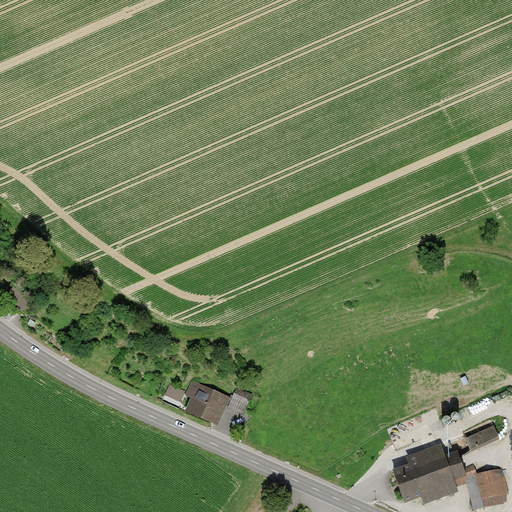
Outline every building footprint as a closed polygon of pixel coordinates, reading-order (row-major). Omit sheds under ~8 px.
[(30,303),(14,287),(5,295),(21,311),(30,303)] [(191,398),(185,411),(218,426),(230,398),(192,382),(186,396),(191,398)] [(170,384),(163,399),(179,406),(186,391),(170,384)] [(236,388),(228,408),(243,415),(252,394),(236,388)] [(463,433),(471,452),(500,440),(491,420),(463,433)] [(457,458),(451,442),(441,446),(440,444),(406,457),(409,464),(392,471),(405,504),(421,498),(424,505),(458,492),(456,487),(454,481),(467,476),(464,469),(460,457),(457,458)] [(509,494),(502,469),(477,474),(473,465),(464,469),(467,476),(454,481),(456,487),(466,484),(473,511),(505,504),(504,503),(508,502),(506,495),(509,494)]
